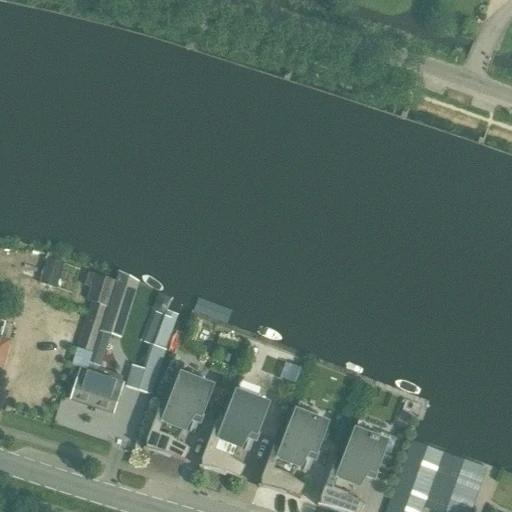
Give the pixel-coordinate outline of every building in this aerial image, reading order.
[(63,265),(47,260),(39,285),(55,290),(63,265)] [(102,330),(111,333),(121,336),(138,283),(120,273),(102,330)] [(94,277),(87,275),(83,287),(90,289),(85,302),(91,304),(87,317),(76,349),(92,355),(96,343),(115,283),(94,276),(94,277)] [(160,315),(148,344),(150,345),(153,346),(165,351),(178,316),(167,311),(165,317),(160,315)] [(0,370),(1,370),(10,341),(0,338),(0,334),(3,325),(0,323),(0,370)] [(132,367),(125,387),(150,395),(161,362),(147,357),(143,370),(132,367)] [(162,404),(160,403),(145,442),(144,450),(142,450),(142,451),(160,454),(175,459),(185,464),(185,462),(183,461),(189,450),(176,442),(193,415),(200,418),(211,388),(181,376),(184,367),(183,367),(165,413),(159,411),(162,404)] [(99,372),(97,376),(80,370),(70,401),(112,415),(122,384),(105,378),(106,375),(99,372)] [(215,472),(230,477),(240,481),(241,480),(239,479),(245,468),(232,460),(249,433),(255,435),(267,406),(237,394),(240,385),(239,384),(221,431),(215,429),(217,421),(216,421),(201,460),(200,467),(198,467),(198,469),(215,472)] [(299,404),(298,404),(280,450),(274,448),(277,441),(275,440),(260,479),(259,487),(257,486),(257,488),(275,491),(289,496),(300,500),(300,499),(298,498),(304,487),(291,479),(308,452),(315,454),(326,425),(296,413),(299,404)] [(317,506),(317,507),(320,507),(334,510),(339,511),(360,511),(363,506),(351,498),(368,471),(374,474),(382,453),(390,456),(396,440),(380,434),(377,441),(375,440),(374,438),(371,434),(367,431),(362,427),(358,425),(359,423),(358,423),(339,469),(333,467),(336,460),(335,459),(332,466),(320,498),(318,506),(317,506)] [(385,511),(420,511),(422,508),(431,511),(469,511),(485,472),(412,444),(385,511)]
